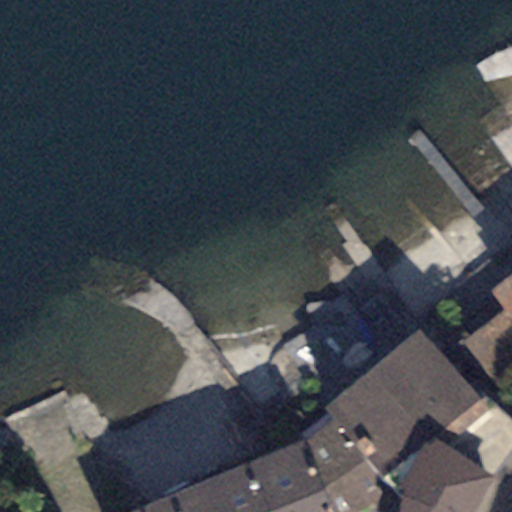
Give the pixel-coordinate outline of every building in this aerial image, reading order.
[(511,275),(492,292),(506,308),(462,344),(500,388),(511,378),(511,275)] [(481,398),(415,328),(320,409),(326,415),(298,435),(302,444),(334,511),(360,511),(392,490),(381,478),(433,436),(481,398)] [(511,422),(481,398),(433,436),(502,482),(511,469),(511,422)] [(488,511),(502,482),(433,436),(381,478),(392,490),(398,497),(398,511),(488,511)] [(334,511),(302,444),(136,511),(334,511)]
